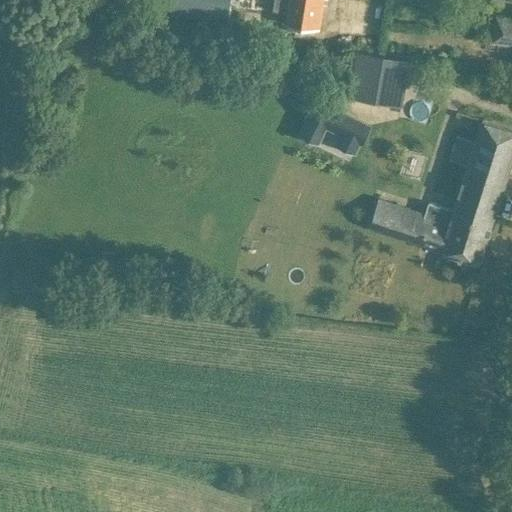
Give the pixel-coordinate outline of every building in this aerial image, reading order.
[(228,21),(230,0),(200,0),(199,8),(169,4),(168,13),(228,21)] [(276,0),(275,10),(287,12),(286,22),(316,27),(320,0),(276,0)] [(511,42),(511,17),(496,15),(492,40),(511,42)] [(357,50),(349,95),(400,104),(408,59),(357,50)] [(307,118),(301,130),(320,139),(326,126),(340,133),(337,139),(357,149),(359,143),(369,124),(316,99),(307,118)] [(478,261),(511,155),(511,129),(481,120),(453,209),(428,201),(424,212),(378,197),(369,226),(478,261)]
